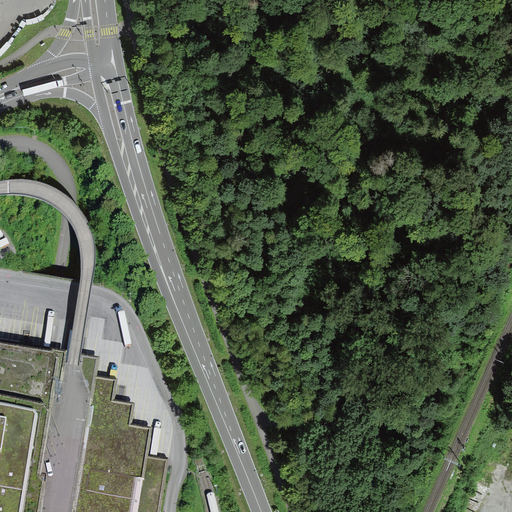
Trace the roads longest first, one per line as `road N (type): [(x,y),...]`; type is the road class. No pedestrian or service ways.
road 1 (track): [(255,411),(284,427),(315,424),(350,397),(358,369),(354,338),(319,256),(287,92),(307,0)]
road 2 (secondary): [(135,174),(260,511)]
